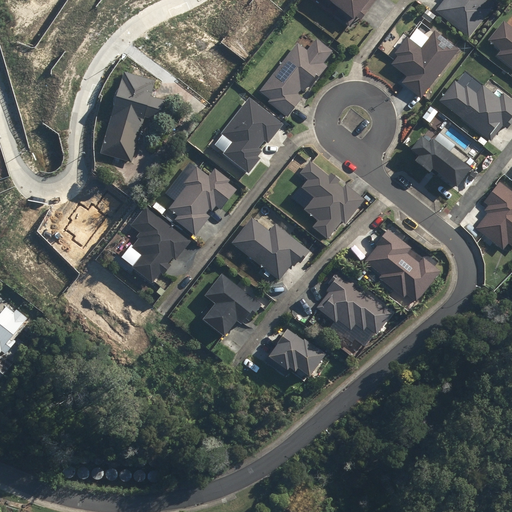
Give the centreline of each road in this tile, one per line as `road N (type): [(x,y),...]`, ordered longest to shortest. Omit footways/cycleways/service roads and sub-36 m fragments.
road 1 (residential): [(375,173),(456,241),(469,280),(441,319),(293,442),(253,473),(161,504),(59,497),(0,473)]
road 2 (residential): [(184,0),(138,24),(101,61),(82,107),(73,182),(63,190),(24,181),(0,110)]
road 3 (residential): [(375,173),(326,129),(333,101),(369,95),(383,120),(373,165)]
